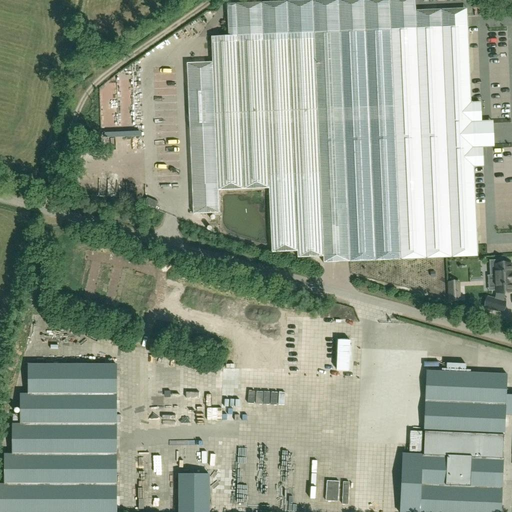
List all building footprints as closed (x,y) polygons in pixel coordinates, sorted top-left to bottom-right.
[(214,88),(187,89),(189,129),(215,128),(218,192),(269,189),(272,254),(297,252),(298,259),(323,258),(324,265),(400,261),(478,257),(475,185),(474,167),(471,103),(468,25),(228,36),(211,37),(212,62),(214,88)] [(502,312),(505,303),(503,302),(504,297),(504,291),(509,291),(511,290),(511,273),(511,274),(511,266),(501,266),(501,260),(489,261),(490,276),(495,276),(496,291),(496,296),(495,300),(488,298),(485,308),(502,312)] [(161,273),(159,280),(168,283),(170,276),(161,273)] [(459,299),(458,284),(450,285),(450,300),(459,299)] [(165,304),(164,308),(180,312),(181,308),(165,304)] [(383,319),(382,325),(425,333),(426,329),(413,326),(413,325),(383,319)] [(338,340),(337,370),(349,371),(349,361),(350,347),(350,341),(338,340)] [(20,427),(12,427),(12,457),(4,457),(4,487),(0,486),(0,511),(116,511),(115,366),(27,367),(28,397),(20,397),(20,427)] [(424,455),(421,511),(500,511),(503,458),(504,435),(505,415),(511,415),(511,395),(506,395),(507,375),(427,372),(425,432),(424,455)] [(268,391),(280,392),(280,381),(268,380),(268,391)] [(291,400),(303,400),(303,389),(291,389),(291,400)] [(410,431),(409,453),(422,453),(423,432),(410,431)] [(331,465),(331,477),(339,477),(339,478),(347,478),(347,462),(337,462),(337,465),(331,465)] [(259,477),(266,478),(269,466),(262,465),(259,477)] [(299,482),(312,483),(312,477),(307,477),(307,468),(299,468),(299,482)] [(153,473),(153,480),(158,480),(158,486),(163,486),(163,473),(153,473)] [(210,511),(210,477),(180,477),(179,511),(210,511)] [(320,511),(320,499),(306,500),(307,511),(320,511)]
